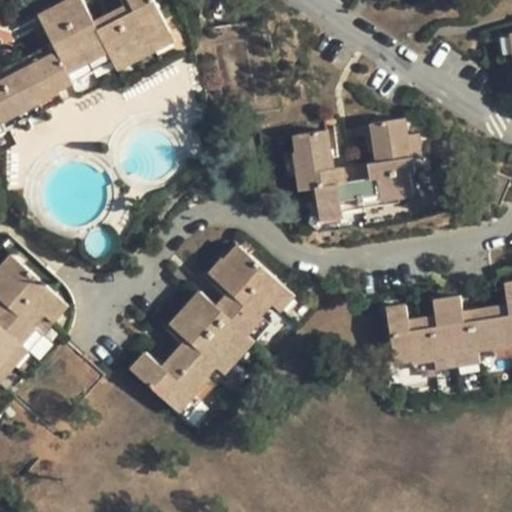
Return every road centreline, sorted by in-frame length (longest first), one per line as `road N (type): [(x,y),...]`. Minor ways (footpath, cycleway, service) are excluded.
road 1 (residential): [(511,228),(304,249),(236,196),(206,211),(101,324)]
road 2 (residential): [(310,0),(511,130)]
